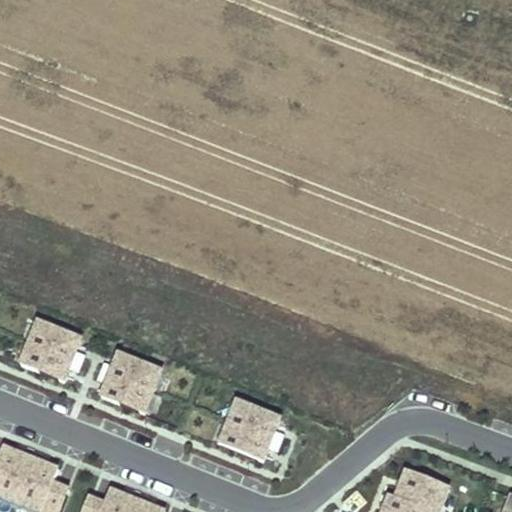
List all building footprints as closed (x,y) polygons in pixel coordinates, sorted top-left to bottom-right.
[(41,323),(25,362),(61,377),(78,339),(41,323)] [(125,356),(109,394),(145,410),(162,372),(125,356)] [(241,402),(225,441),(261,456),(278,418),(241,402)] [(0,492),(44,508),(42,511),(61,511),(71,488),(57,482),(62,467),(2,445),(0,450),(0,492)] [(403,471),(385,511),(436,511),(446,489),(403,471)] [(148,511),(113,499),(109,508),(89,501),(84,511),(148,511)]
